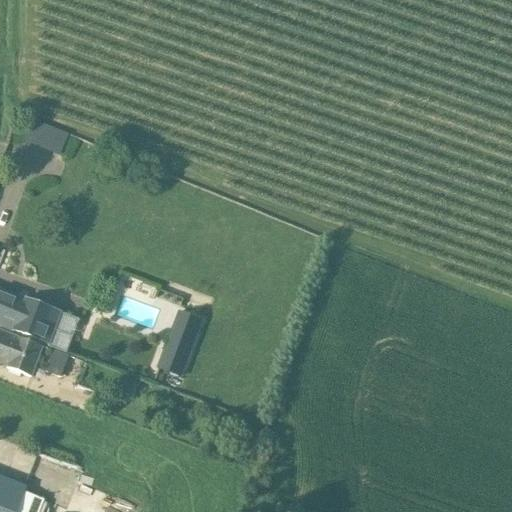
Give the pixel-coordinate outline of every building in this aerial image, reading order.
[(24,300),(0,291),(0,325),(11,330),(12,329),(49,343),(60,314),(24,300)] [(179,313),(157,369),(180,378),(201,321),(179,313)] [(42,348),(0,332),(0,363),(8,367),(7,369),(31,378),(42,348)] [(53,352),(46,373),(60,378),(68,357),(53,352)] [(125,379),(119,394),(132,400),(138,384),(125,379)] [(0,511),(40,511),(45,501),(25,493),(28,488),(0,476),(0,511)]
